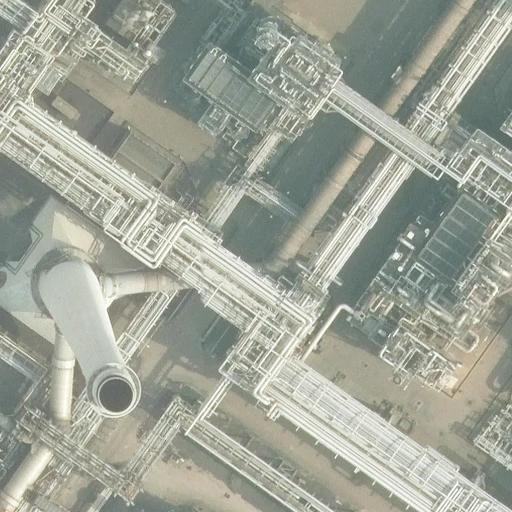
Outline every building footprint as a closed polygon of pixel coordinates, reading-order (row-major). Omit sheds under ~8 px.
[(115,0),(103,18),(131,37),(156,0),(115,0)] [(462,62),(470,68),(482,66),(481,56),(490,55),(499,42),(498,33),(502,32),(511,18),(511,0),(494,0),(495,4),(477,7),(475,0),(456,0),(429,39),(439,46),(449,44),(467,18),(477,16),(496,29),(489,39),(482,35),(472,36),(473,46),(462,62)] [(115,139),(89,175),(130,204),(156,168),(115,139)] [(8,253),(0,262),(0,298),(87,361),(112,328),(119,318),(125,309),(154,269),(50,194),(21,234),(15,243),(8,253)] [(401,253),(439,283),(484,228),(446,197),(401,253)] [(275,472),(279,466),(208,414),(194,433),(216,449),(225,437),(275,472)] [(309,511),(340,511),(313,496),(309,511)]
